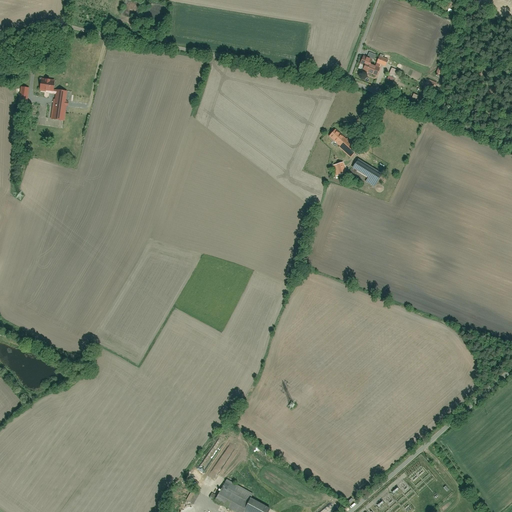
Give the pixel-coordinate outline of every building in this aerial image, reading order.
[(378,58),(375,64),(385,68),(387,62),(378,58)] [(365,64),(362,71),(375,77),(378,70),(365,64)] [(392,70),(387,79),(394,82),(398,73),(392,70)] [(433,77),(429,87),(434,89),(438,79),(433,77)] [(63,121),(65,107),(67,108),(68,102),(66,102),(67,92),(52,91),(53,80),(39,79),(38,91),(45,92),(44,94),(53,95),(51,120),(63,121)] [(20,87),(18,102),(27,102),(28,87),(20,87)] [(70,112),(67,131),(80,133),(83,114),(70,112)] [(337,128),(328,138),(351,158),(359,148),(337,128)] [(367,179),(364,183),(373,188),(381,174),(357,159),(351,169),(367,179)] [(343,164),(336,166),(339,176),(346,174),(343,164)] [(254,401),(246,411),(252,416),(260,405),(254,401)] [(226,480),(215,502),(233,511),(241,511),(252,493),(226,480)] [(184,501),(191,506),(197,496),(190,491),(184,501)] [(269,511),(270,511),(249,500),(242,511),(269,511)]
